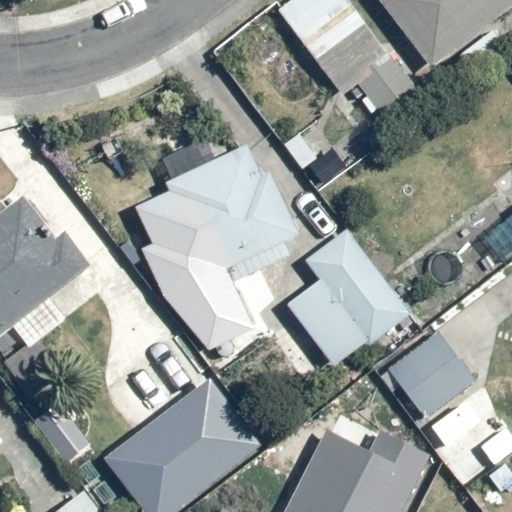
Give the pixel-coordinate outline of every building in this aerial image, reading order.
[(436,99),(354,0),(290,0),(279,10),(346,92),(357,83),(396,131),(436,99)] [(511,0),(383,0),(433,65),(511,4),(511,0)] [(229,266),(238,281),(291,252),(285,241),(304,231),(274,171),(268,174),(250,141),(136,203),(157,242),(145,249),(171,297),(229,266)] [(0,337),(17,326),(28,341),(4,357),(32,397),(68,372),(44,338),(70,319),(56,298),(84,279),(80,273),(94,263),(69,227),(55,237),(28,198),(0,217),(0,337)] [(296,278),(304,289),(289,300),(337,365),(410,312),(349,229),(306,260),(311,267),(296,278)] [(437,329),(389,367),(431,421),(479,383),(437,329)] [(177,511),(263,447),(212,380),(110,457),(151,511),(177,511)] [(103,511),(86,489),(55,511),(103,511)]
